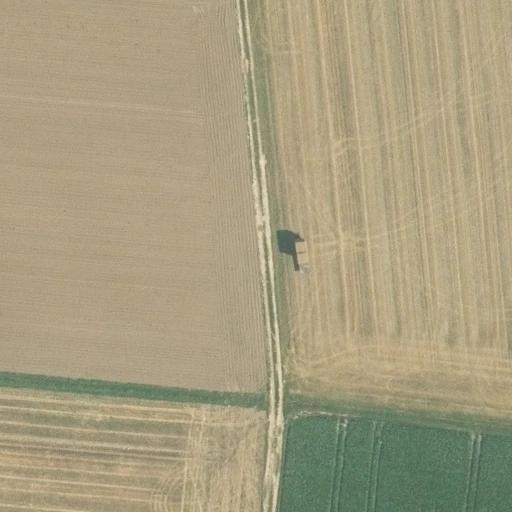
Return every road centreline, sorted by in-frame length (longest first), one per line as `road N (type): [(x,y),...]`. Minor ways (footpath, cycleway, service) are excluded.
road 1 (track): [(270,511),(278,403),(240,0)]
road 2 (track): [(278,403),(0,379)]
road 3 (track): [(278,403),(511,430)]
